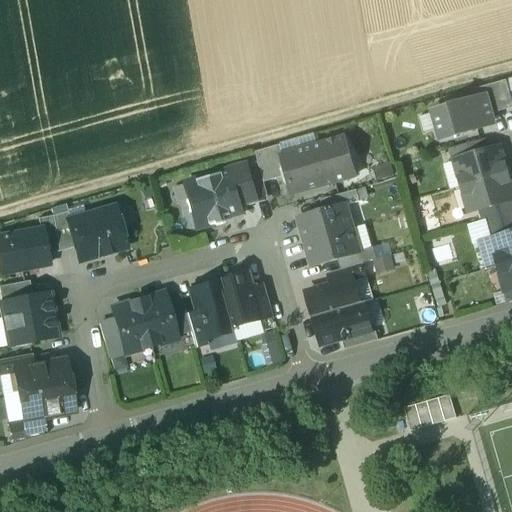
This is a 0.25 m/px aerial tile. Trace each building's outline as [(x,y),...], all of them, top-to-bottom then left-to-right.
[(505,82),(475,90),(477,100),(486,98),(491,115),(511,108),(511,105),(509,95),(505,82)] [(477,100),(432,113),(440,140),(494,125),(491,115),(486,98),(477,100)] [(282,156),(281,156),(286,177),(292,196),(347,180),(344,170),(350,160),(343,138),(282,156)] [(483,140),(450,150),(453,161),(487,152),(483,140)] [(279,146),(255,153),(257,163),(263,183),(286,177),(281,156),(282,156),(279,146)] [(487,152),(453,161),(461,187),(507,174),(499,148),(487,152)] [(257,163),(245,167),(255,201),(267,197),(263,183),(257,163)] [(245,167),(183,184),(188,200),(185,201),(189,214),(192,213),(196,229),(213,225),(213,226),(216,226),(220,225),(225,222),(223,217),(230,215),(232,216),(241,214),(238,206),(255,201),(245,167)] [(511,192),(507,174),(461,187),(468,213),(480,210),(511,200),(511,192)] [(355,191),(321,201),(324,213),(345,207),(359,203),(355,191)] [(511,200),(480,210),(483,222),(511,213),(511,200)] [(324,213),(298,220),(305,243),(351,230),(345,207),(324,213)] [(69,221),(67,222),(75,248),(79,262),(125,249),(120,231),(122,231),(125,226),(120,211),(115,208),(69,221)] [(67,213),(52,217),(59,253),(75,248),(67,222),(69,221),(67,213)] [(511,213),(483,222),(488,241),(511,234),(511,213)] [(52,217),(37,220),(39,230),(41,230),(45,255),(59,253),(52,217)] [(39,230),(0,237),(0,273),(0,275),(47,267),(45,255),(41,230),(39,230)] [(351,230),(305,243),(312,266),(337,259),(358,253),(351,230)] [(511,234),(488,241),(479,244),(486,270),(498,267),(498,266),(511,262),(511,234)] [(358,253),(337,259),(341,271),(361,265),(375,261),(372,249),(358,253)] [(511,262),(498,266),(498,267),(505,292),(511,290),(511,262)] [(341,271),(327,275),(330,286),(352,280),(352,282),(365,278),(361,265),(341,271)] [(248,274),(219,283),(232,329),(260,321),(252,290),(248,274)] [(330,286),(306,293),(313,318),(359,305),(358,305),(352,282),(352,280),(330,286)] [(29,282),(0,287),(0,298),(1,304),(31,298),(29,282)] [(219,283),(191,291),(196,312),(205,341),(206,340),(233,332),(232,329),(219,283)] [(273,317),(264,286),(252,290),(260,321),(273,317)] [(163,294),(137,302),(150,348),(176,340),(175,335),(165,302),(163,294)] [(31,298),(1,304),(9,347),(13,346),(15,348),(30,345),(31,343),(56,338),(48,295),(31,298)] [(180,298),(165,302),(175,335),(189,331),(185,315),(180,298)] [(137,302),(111,309),(115,321),(124,354),(125,355),(150,348),(137,302)] [(359,305),(313,318),(320,345),(341,339),(370,331),(370,329),(362,303),(358,305),(359,305)] [(205,341),(196,312),(185,315),(189,331),(195,350),(207,346),(206,340),(205,341)] [(115,321),(99,325),(108,359),(124,354),(115,321)] [(370,331),(341,339),(344,351),(378,341),(374,328),(370,329),(370,331)] [(31,355),(0,361),(0,375),(14,373),(14,371),(33,367),(32,360),(31,355)] [(33,367),(14,371),(14,373),(19,396),(69,387),(65,361),(33,367)] [(69,387),(19,396),(23,421),(23,422),(43,418),(74,412),(69,387)] [(23,422),(23,421),(7,424),(11,446),(46,436),(43,418),(23,422)]
